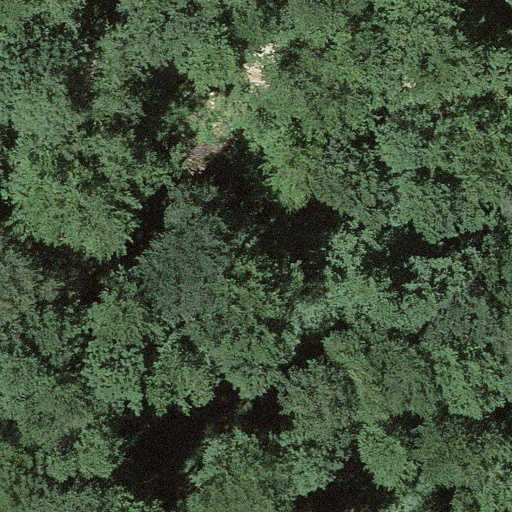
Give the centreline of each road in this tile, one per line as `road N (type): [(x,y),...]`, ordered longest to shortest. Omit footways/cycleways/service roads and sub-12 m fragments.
road 1 (track): [(0,60),(337,64),(511,83)]
road 2 (track): [(235,0),(123,58),(0,154)]
